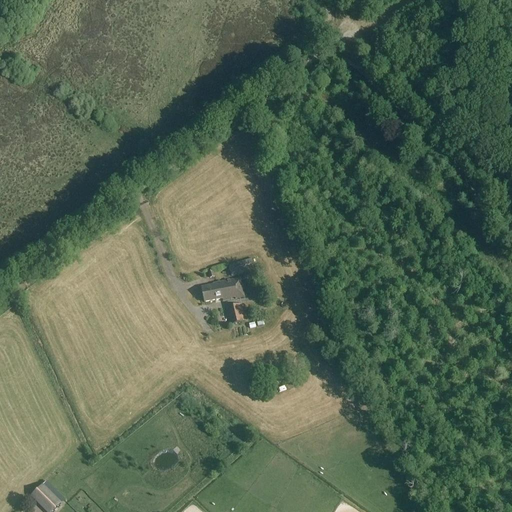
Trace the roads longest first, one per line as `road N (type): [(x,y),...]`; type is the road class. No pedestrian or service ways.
road 1 (unclassified): [(0,294),(356,28)]
road 2 (track): [(350,64),(511,222)]
